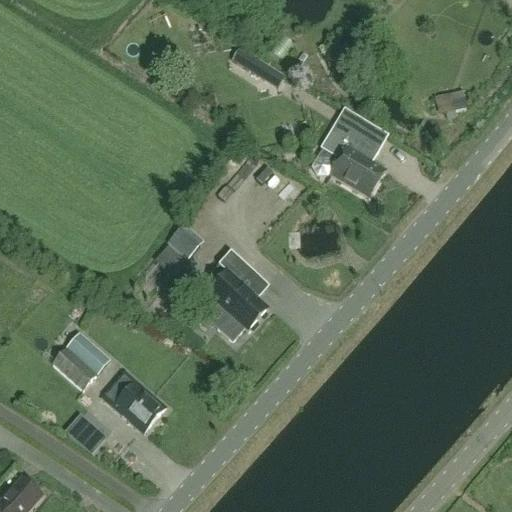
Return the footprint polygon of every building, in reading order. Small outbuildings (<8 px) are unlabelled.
[(246,72),(253,60),(240,51),(232,64),(246,72)] [(368,202),(385,175),(355,157),(363,144),(336,127),(321,153),(340,164),(331,179),(368,202)] [(273,169),(249,200),(261,209),(285,179),(273,169)] [(193,261),(202,246),(183,234),(174,249),(193,261)] [(227,277),(216,288),(207,299),(218,310),(229,319),(217,332),(232,346),(244,333),(247,336),(268,313),(258,304),(241,288),(243,285),(252,275),(231,255),(218,269),(227,277)] [(82,395),(109,365),(80,338),(52,368),(82,395)] [(166,412),(137,385),(126,375),(103,400),(113,410),(143,437),(166,412)] [(0,511),(31,511),(43,499),(23,482),(0,508),(0,507),(0,511)]
